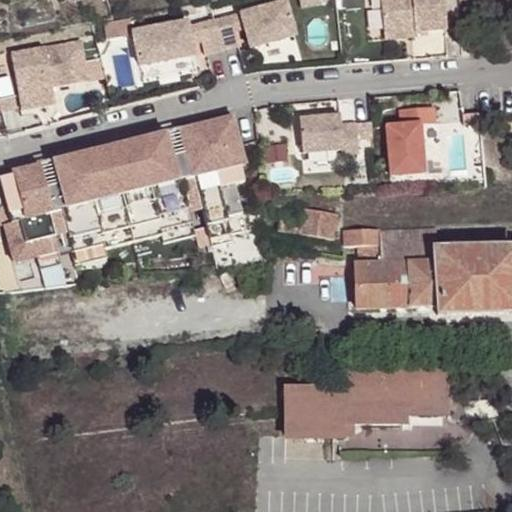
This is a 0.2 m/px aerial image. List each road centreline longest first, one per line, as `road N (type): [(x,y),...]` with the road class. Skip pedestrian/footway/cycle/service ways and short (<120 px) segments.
road 1 (residential): [(0,157),(261,93),(511,71)]
road 2 (unknown): [(511,336),(373,332),(334,320),(310,295)]
